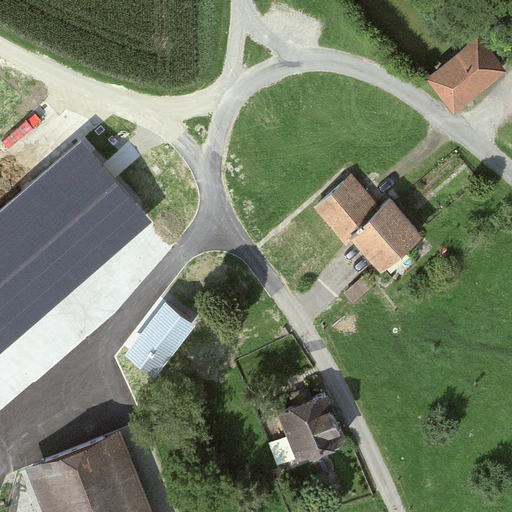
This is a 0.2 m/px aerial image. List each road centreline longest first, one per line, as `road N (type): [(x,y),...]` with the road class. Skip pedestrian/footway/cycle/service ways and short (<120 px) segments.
road 1 (residential): [(511,175),(405,94),(323,60),(296,61),(244,85),(219,123),(212,177),(221,212),(343,394),(397,511)]
road 2 (track): [(0,46),(159,126),(212,177)]
road 3 (track): [(119,108),(197,111),(230,98),(239,73),(240,0)]
